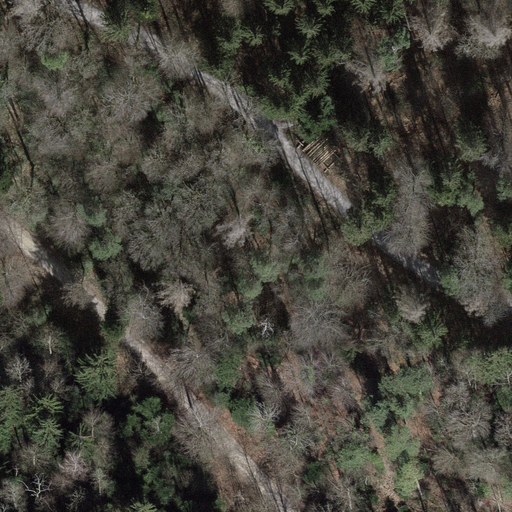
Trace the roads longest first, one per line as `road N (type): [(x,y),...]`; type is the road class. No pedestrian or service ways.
road 1 (track): [(47,0),(204,77),(405,260),(456,291),(511,308)]
road 2 (track): [(0,224),(84,293),(294,511)]
